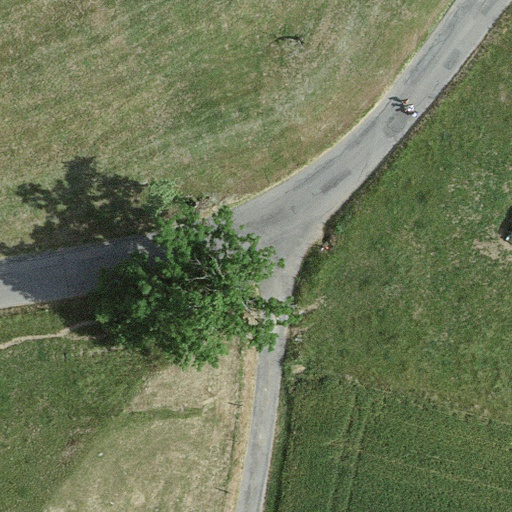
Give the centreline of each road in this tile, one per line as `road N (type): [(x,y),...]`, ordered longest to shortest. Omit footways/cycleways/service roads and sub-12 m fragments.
road 1 (unclassified): [(290,223),(103,274),(0,289)]
road 2 (unclassified): [(484,0),(433,74),(290,223)]
road 3 (unclassified): [(290,223),(248,511)]
